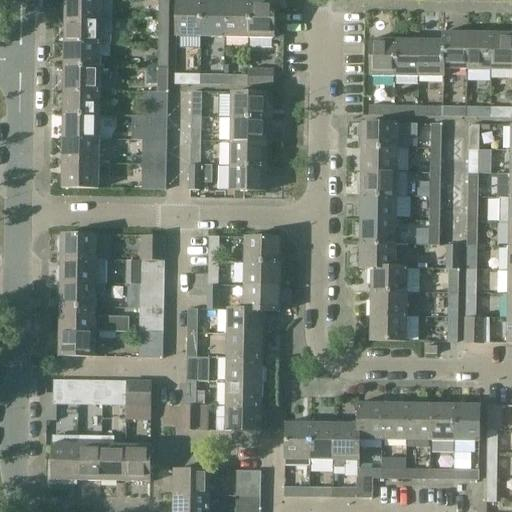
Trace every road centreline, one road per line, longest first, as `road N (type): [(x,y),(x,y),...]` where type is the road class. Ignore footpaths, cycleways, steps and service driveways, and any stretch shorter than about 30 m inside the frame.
road 1 (residential): [(320,217),(319,343),(330,361),(354,369),(511,369)]
road 2 (residential): [(320,217),(17,213)]
road 3 (residential): [(319,0),(320,217)]
road 4 (residential): [(23,511),(13,474),(15,298)]
road 5 (residential): [(17,213),(20,59)]
